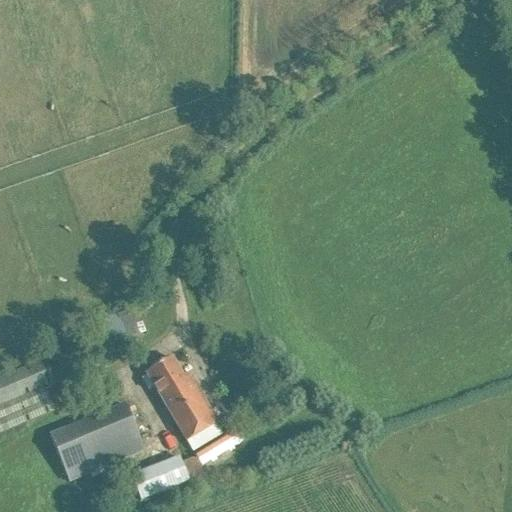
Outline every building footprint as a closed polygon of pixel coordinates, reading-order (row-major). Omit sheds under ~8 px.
[(203,273),(196,276),(199,285),(207,282),(203,273)] [(153,299),(141,305),(145,313),(157,307),(153,299)] [(129,347),(127,342),(140,336),(139,333),(146,330),(142,321),(139,322),(134,310),(91,327),(103,358),(129,347)] [(171,359),(146,374),(187,443),(216,425),(218,424),(190,377),(185,381),(171,359)] [(0,434),(54,412),(44,389),(55,385),(44,360),(0,378),(0,434)] [(278,398),(259,404),(263,420),(283,414),(278,398)] [(49,437),(68,483),(144,451),(125,406),(49,437)] [(235,429),(194,454),(199,462),(240,437),(235,429)] [(180,456),(130,475),(140,501),(190,481),(191,485),(204,480),(198,463),(185,468),(180,456)] [(119,485),(86,498),(91,511),(102,511),(126,503),(119,485)]
